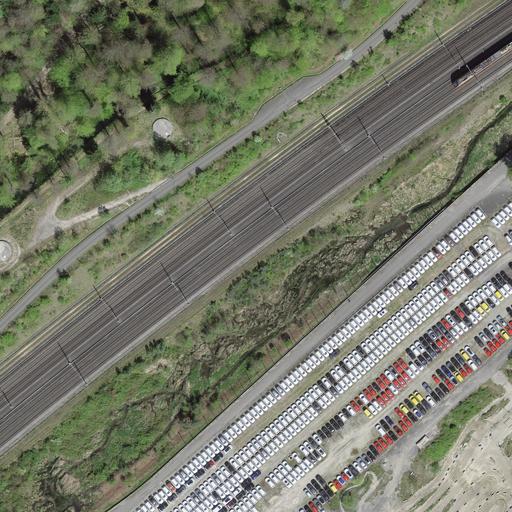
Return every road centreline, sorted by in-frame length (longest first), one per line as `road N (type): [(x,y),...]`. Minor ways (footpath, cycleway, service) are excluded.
road 1 (track): [(0,371),(210,206),(497,0)]
road 2 (residential): [(416,0),(361,50),(89,241),(0,322)]
road 3 (unclassified): [(120,511),(511,158)]
road 4 (track): [(315,0),(81,152),(0,221)]
road 5 (track): [(168,186),(47,231),(0,272)]
road 6 (track): [(0,126),(100,0)]
road 7 (track): [(47,231),(46,213),(126,148),(159,146)]
